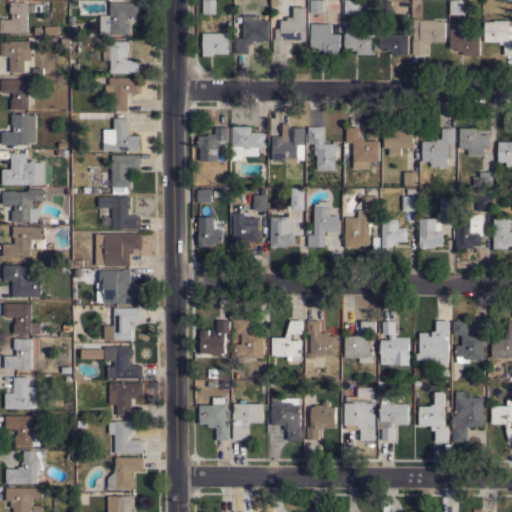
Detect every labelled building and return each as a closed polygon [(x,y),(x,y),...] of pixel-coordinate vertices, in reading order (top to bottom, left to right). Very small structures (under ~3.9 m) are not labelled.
[(203,0),(216,0),(216,13),(203,13),(203,0)] [(310,0),(328,0),(328,1),(323,1),(323,13),(310,13),(310,0)] [(357,0),(357,13),(344,13),(344,0),(357,0)] [(378,0),(391,0),(391,13),(378,13),(378,0)] [(411,0),(420,0),(420,19),(438,19),(438,20),(445,20),(445,41),(430,41),(430,43),(425,43),(425,54),(412,54),(412,39),(413,39),(413,19),(411,19),(411,0)] [(462,0),(462,14),(449,14),(449,0),(462,0)] [(0,32),(0,19),(11,19),(11,12),(10,12),(10,3),(11,3),(11,1),(27,1),(27,4),(33,4),(33,11),(27,11),(27,32),(0,32)] [(138,2),(138,15),(126,15),(126,22),(127,22),(127,25),(128,25),(128,31),(127,31),(127,34),(109,34),(109,33),(99,33),(99,15),(110,15),(110,2),(138,2)] [(305,40),(290,40),(290,42),(285,42),(285,53),(272,53),(272,38),(275,39),(275,28),(280,28),(280,20),(286,20),(286,17),(293,17),(293,6),(305,6),(305,40)] [(69,36),(68,15),(74,15),(74,20),(78,20),(79,36),(69,36)] [(243,15),(260,15),(260,20),(269,20),(269,40),(253,40),(253,42),(249,42),(249,53),(236,53),(236,38),(243,38),(243,15)] [(374,54),(357,54),(357,50),(352,50),(352,47),(344,47),(344,33),(345,33),(345,26),(342,26),(342,19),(347,19),(347,25),(357,25),(357,33),(374,33),(374,54)] [(484,21),(494,21),(494,19),(509,19),(509,25),(511,25),(511,54),(503,54),(504,44),(499,44),(499,42),(484,41),(484,21)] [(331,23),(331,33),(339,33),(339,54),(323,54),(323,50),(318,50),(318,47),(310,47),(310,23),(331,23)] [(33,34),(33,26),(41,26),(41,34),(33,34)] [(449,27),(471,27),(471,34),(479,34),(479,54),(462,54),(462,50),(457,50),(457,48),(449,48),(449,27)] [(228,33),(228,53),(213,53),(213,55),(202,55),(203,32),(228,33)] [(408,34),(408,54),(391,54),(391,50),(386,50),(386,47),(378,47),(378,34),(408,34)] [(0,40),(29,40),(29,49),(31,49),(31,60),(24,60),(24,72),(10,72),(10,56),(0,56),(0,40)] [(102,41),(110,41),(128,41),(128,52),(127,52),(127,59),(138,59),(138,72),(110,72),(110,59),(102,59),(102,41)] [(32,74),(32,67),(42,66),(42,73),(32,74)] [(127,110),(113,110),(113,98),(105,98),(105,78),(109,78),(109,77),(139,77),(139,92),(127,92),(127,110)] [(28,79),(28,109),(11,109),(11,99),(13,99),(13,92),(0,92),(1,79),(28,79)] [(35,142),(29,142),(29,144),(1,144),(1,131),(13,131),(13,124),(11,124),(11,114),(29,114),(35,115),(35,142)] [(103,150),(103,128),(113,128),(113,117),(128,117),(128,120),(129,120),(129,135),(139,135),(139,150),(103,150)] [(303,160),(297,160),(297,162),(285,162),(285,160),(272,160),(272,143),(271,143),(271,136),(280,136),(281,123),(289,124),(289,127),(304,127),(303,160)] [(232,126),(250,126),(250,131),(265,132),(265,148),(258,147),(258,155),(242,155),(241,160),(232,160),(232,126)] [(323,126),(323,143),(334,143),(334,146),(336,146),(336,158),(334,158),(334,169),(316,169),(316,154),(314,154),(314,143),(307,143),(307,126),(323,126)] [(200,147),(198,147),(198,136),(208,136),(208,133),(215,133),(215,127),(227,127),(227,142),(220,142),(220,149),(218,149),(218,161),(200,161),(200,147)] [(353,160),(353,142),(345,142),(345,127),(359,127),(359,138),(363,138),(363,140),(379,140),(378,161),(353,160)] [(400,127),(400,131),(405,131),(405,133),(413,134),(412,148),(400,148),(400,155),(388,155),(388,148),(383,148),(384,127),(400,127)] [(454,150),(451,153),(451,158),(447,158),(447,167),(430,166),(430,161),(422,161),(422,140),(436,141),(436,138),(441,138),(441,127),(454,127),(454,150)] [(476,127),(476,132),(480,132),(480,134),(489,134),(489,148),(484,148),(484,149),(484,154),(467,154),(467,148),(459,148),(459,127),(476,127)] [(511,166),(506,166),(506,161),(498,161),(498,141),(511,141),(511,166)] [(35,184),(2,184),(2,169),(11,169),(11,152),(26,152),(26,162),(30,162),(30,160),(33,160),(33,161),(35,161),(35,184)] [(140,155),(139,168),(129,168),(129,178),(130,178),(130,184),(129,184),(129,186),(128,186),(128,191),(112,191),(112,186),(105,186),(105,170),(111,170),(111,154),(140,155)] [(416,185),(403,185),(403,171),(416,171),(416,185)] [(473,185),(473,176),(479,176),(479,171),(492,171),(492,185),(473,185)] [(253,209),(253,195),(261,195),(261,187),(266,187),(266,194),(267,194),(267,209),(253,209)] [(303,210),(290,209),(290,188),(304,188),(303,210)] [(27,191),(27,189),(46,189),(46,200),(32,200),(32,208),(37,208),(37,222),(12,222),(12,211),(14,211),(14,204),(2,204),(2,191),(27,191)] [(197,202),(198,189),(211,189),(211,202),(197,202)] [(345,217),(357,217),(357,209),(365,209),(365,195),(378,195),(378,210),(367,210),(367,217),(369,217),(368,244),(359,244),(358,247),(344,247),(345,217)] [(415,210),(402,210),(402,195),(415,195),(415,210)] [(112,207),(98,207),(98,196),(114,196),(130,196),(130,208),(128,208),(128,215),(140,214),(140,228),(127,228),(112,228),(112,207)] [(452,210),(439,210),(439,196),(452,196),(452,210)] [(490,210),(476,210),(476,196),(490,196),(490,210)] [(314,206),(315,206),(315,203),(318,203),(318,201),(329,201),(329,206),(330,206),(330,215),(338,215),(338,231),(324,231),(324,246),(307,246),(307,234),(313,234),(314,206)] [(259,218),(258,241),(249,241),(249,247),(233,247),(233,212),(244,212),(244,217),(259,218)] [(482,235),(480,235),(480,245),(472,245),(472,248),(456,248),(456,217),(469,217),(469,214),(482,214),(482,235)] [(270,216),(293,216),(293,223),(294,224),(294,225),(298,225),(298,234),(294,234),(294,243),(286,243),(286,246),(270,246),(270,216)] [(198,217),(214,217),(214,229),(222,229),(222,243),(213,243),(213,246),(198,246),(198,217)] [(381,218),(397,218),(397,227),(406,227),(406,241),(397,241),(397,243),(392,243),(392,247),(381,247),(381,218)] [(440,230),(443,230),(443,245),(434,245),(434,247),(419,247),(419,218),(435,218),(435,222),(440,222),(440,230)] [(493,218),(509,218),(509,231),(511,231),(511,245),(507,245),(507,248),(493,248),(493,218)] [(2,256),(2,243),(14,243),(14,226),(45,226),(45,248),(30,248),(30,256),(2,256)] [(95,233),(104,234),(104,232),(118,232),(118,231),(121,231),(121,232),(140,232),(140,235),(141,235),(141,246),(140,246),(140,248),(129,248),(129,266),(104,265),(104,264),(95,264),(95,233)] [(31,264),(31,273),(27,273),(27,279),(40,279),(40,295),(11,295),(12,279),(3,279),(3,264),(31,264)] [(130,269),(130,287),(141,287),(141,302),(103,302),(103,283),(99,283),(99,269),(130,269)] [(31,302),(31,321),(39,321),(39,333),(13,333),(13,322),(15,322),(15,315),(3,315),(3,302),(31,302)] [(142,307),(142,320),(130,320),(130,328),(131,328),(131,339),(103,339),(103,324),(113,324),(113,307),(142,307)] [(248,334),(263,333),(263,357),(242,357),(242,355),(237,355),(237,352),(235,350),(235,343),(235,333),(233,333),(232,319),(248,319),(248,334)] [(290,340),(302,340),(302,345),(301,345),(301,355),(299,355),(299,360),(287,360),(287,355),(271,355),(271,336),(285,336),(290,320),(301,319),(302,333),(290,333),(290,340)] [(395,336),(408,336),(408,364),(393,364),(393,363),(380,363),(380,347),(378,347),(378,342),(380,342),(380,339),(386,339),(386,334),(382,334),(382,320),(387,320),(387,319),(389,319),(389,320),(395,320),(395,336)] [(229,332),(225,332),(225,337),(224,337),(224,354),(212,354),(212,352),(200,352),(200,329),(208,329),(208,335),(212,335),(212,330),(216,330),(216,320),(229,320),(229,332)] [(307,320),(320,320),(320,332),(328,332),(328,335),(336,335),(336,354),(323,354),(323,355),(314,355),(314,358),(306,358),(306,352),(310,352),(310,333),(307,333),(307,320)] [(360,320),(375,320),(375,333),(367,333),(367,344),(372,344),(372,355),(371,355),(371,362),(359,362),(359,357),(344,357),(344,335),(360,335),(360,320)] [(448,342),(449,342),(449,350),(448,350),(448,362),(445,362),(445,365),(439,365),(439,362),(434,362),(434,359),(416,359),(416,352),(419,352),(419,332),(427,332),(427,335),(431,335),(431,330),(435,330),(436,320),(448,320),(448,342)] [(483,358),(469,358),(469,362),(456,362),(456,356),(455,356),(455,344),(461,344),(461,334),(452,334),(452,320),(467,320),(467,335),(483,335),(483,358)] [(511,320),(511,362),(506,362),(506,356),(491,356),(491,338),(504,338),(508,320),(511,320)] [(62,331),(62,323),(71,323),(71,330),(62,331)] [(31,368),(3,368),(3,355),(15,355),(16,348),(13,348),(13,337),(31,337),(31,368)] [(107,377),(107,365),(106,365),(106,360),(104,360),(104,345),(132,346),(132,348),(133,348),(133,354),(132,354),(132,357),(130,357),(130,364),(142,364),(142,377),(107,377)] [(102,348),(102,357),(80,357),(80,348),(102,348)] [(36,407),(32,407),(32,408),(4,408),(4,392),(13,392),(13,376),(28,376),(28,386),(36,386),(36,407)] [(142,382),(142,397),(131,397),(131,415),(116,415),(116,404),(108,404),(108,382),(142,382)] [(483,426),(467,426),(467,441),(452,441),(452,414),(454,414),(455,396),(455,390),(464,390),(464,394),(481,394),(481,396),(483,396),(483,426)] [(443,426),(448,426),(447,441),(435,441),(435,430),(431,430),(431,425),(418,425),(419,405),(430,406),(430,403),(434,404),(434,391),(444,391),(443,426)] [(199,404),(212,404),(212,403),(213,403),(213,396),(224,396),(224,403),(225,403),(225,421),(229,421),(229,439),(216,439),(216,427),(208,427),(208,423),(199,423),(199,404)] [(271,396),(281,396),(281,397),(299,397),(299,403),(300,426),(302,426),(302,440),(287,440),(287,428),(284,428),(284,425),(271,425),(271,396)] [(393,396),(393,403),(408,403),(408,424),(394,424),(394,439),(393,439),(393,441),(383,441),(383,439),(381,439),(381,426),(388,426),(388,420),(380,420),(380,419),(377,419),(377,410),(380,410),(380,403),(381,403),(381,396),(393,396)] [(491,423),(491,405),(506,405),(506,397),(511,397),(511,421),(510,421),(510,427),(511,427),(511,440),(508,440),(504,423),(491,423)] [(233,439),(233,412),(234,412),(234,403),(239,403),(239,400),(243,400),(243,399),(247,399),(247,403),(263,403),(263,422),(250,422),(246,439),(233,439)] [(307,426),(311,426),(311,406),(314,406),(314,404),(322,404),(322,400),(329,400),(329,406),(335,406),(335,423),(323,423),(323,428),(319,428),(319,439),(307,439),(307,426)] [(372,402),(372,408),(372,415),(367,415),(367,427),(374,427),(374,439),(360,439),(360,428),(357,428),(357,424),(344,424),(344,402),(372,402)] [(32,414),(32,432),(39,432),(39,445),(14,445),(14,434),(16,434),(16,428),(4,428),(5,414),(32,414)] [(77,427),(77,419),(85,419),(86,427),(77,427)] [(114,452),(115,433),(108,433),(108,421),(114,421),(114,420),(133,420),(133,432),(131,432),(131,439),(143,439),(143,453),(114,452)] [(4,482),(5,468),(17,468),(17,466),(20,466),(20,461),(23,461),(23,449),(33,449),(33,450),(43,450),(43,469),(37,469),(37,483),(4,482)] [(115,456),(143,456),(143,470),(131,470),(131,477),(133,477),(133,480),(134,480),(134,485),(133,485),(133,489),(115,488),(115,487),(107,487),(108,478),(110,474),(115,471),(115,456)] [(12,511),(12,507),(9,507),(9,500),(5,500),(5,487),(8,487),(8,485),(14,485),(14,487),(41,487),(41,500),(31,500),(31,505),(41,505),(41,511),(12,511)] [(134,495),(134,506),(131,506),(131,511),(107,511),(107,495),(134,495)]
